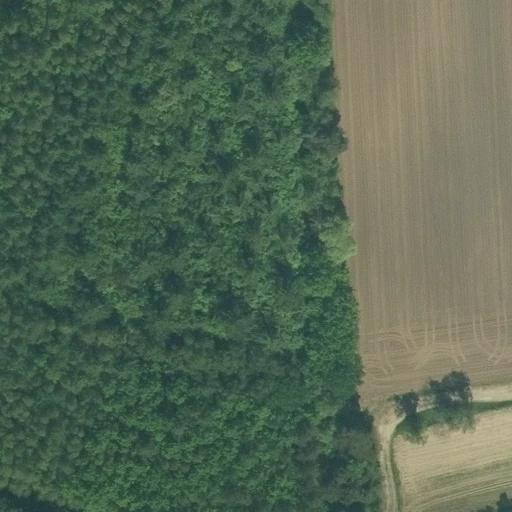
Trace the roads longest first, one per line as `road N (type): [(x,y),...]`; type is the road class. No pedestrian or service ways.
road 1 (track): [(277,0),(315,511)]
road 2 (track): [(511,378),(384,395),(361,406),(347,425),(351,511)]
road 3 (track): [(129,511),(0,486)]
